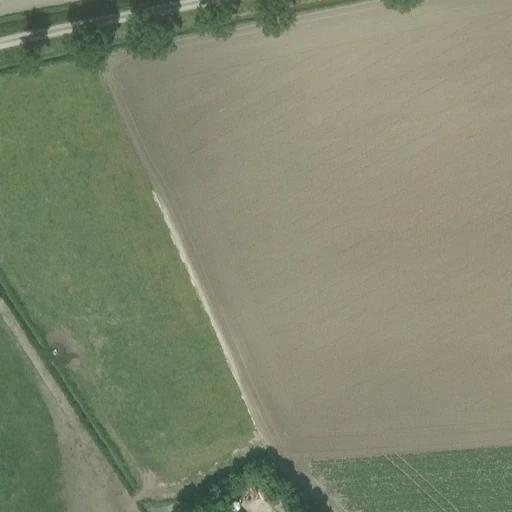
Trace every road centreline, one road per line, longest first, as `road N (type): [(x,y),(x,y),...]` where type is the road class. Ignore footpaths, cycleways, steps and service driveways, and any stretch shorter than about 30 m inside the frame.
road 1 (track): [(0,305),(136,511)]
road 2 (track): [(0,44),(232,0)]
